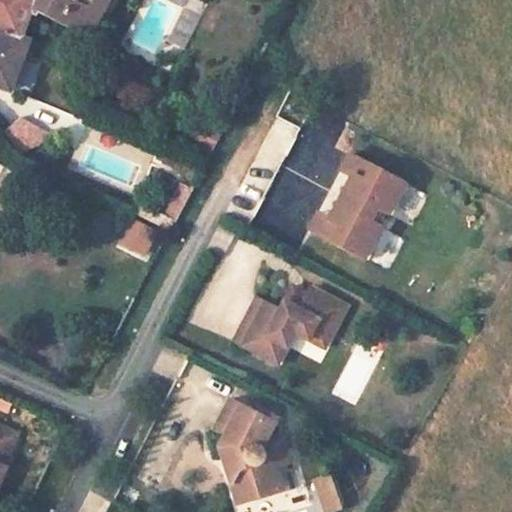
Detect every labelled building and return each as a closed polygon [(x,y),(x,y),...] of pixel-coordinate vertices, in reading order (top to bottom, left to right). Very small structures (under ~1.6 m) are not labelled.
[(0,0),(0,86),(9,91),(27,43),(28,41),(21,39),(30,15),(36,18),(39,12),(88,36),(106,0),(0,0)] [(264,200),(297,126),(273,115),(240,189),(264,200)] [(50,134),(20,117),(2,132),(18,153),(50,134)] [(197,133),(187,128),(183,135),(193,140),(197,133)] [(215,142),(197,133),(193,140),(205,146),(195,167),(200,169),(215,142)] [(411,182),(343,146),(332,166),(351,176),(329,219),(312,210),(299,235),(365,270),(411,182)] [(190,190),(179,184),(163,216),(173,221),(190,190)] [(115,247),(144,257),(155,229),(125,218),(115,247)] [(293,284),(285,299),(292,302),(300,288),(293,284)] [(281,306),(257,294),(234,337),(277,360),(295,328),(309,336),(319,317),(334,325),(346,304),(311,285),(307,291),(300,288),(292,302),(285,299),(281,306)] [(334,325),(319,317),(309,336),(324,344),(334,325)] [(369,321),(333,394),(357,406),(393,333),(369,321)] [(276,420),(231,396),(215,427),(226,432),(220,443),(234,450),(239,466),(232,480),(238,501),(284,487),(277,466),(292,462),(285,437),(271,429),(276,420)] [(18,433),(0,425),(0,481),(6,467),(3,466),(18,433)] [(334,474),(315,479),(324,511),(333,511),(345,509),(334,474)]
